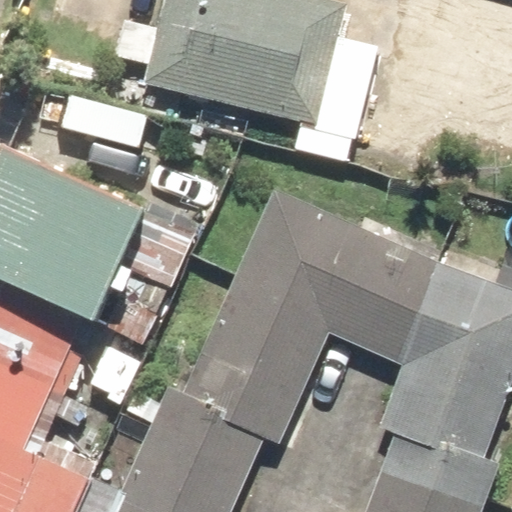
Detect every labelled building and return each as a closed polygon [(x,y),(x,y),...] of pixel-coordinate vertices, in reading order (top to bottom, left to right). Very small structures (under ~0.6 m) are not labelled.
[(155,66),(150,81),(416,163),(427,128),(511,153),(511,7),(486,0),(433,0),(418,51),(349,30),(353,15),(305,0),(174,0),(166,26),(139,17),(127,57),(155,66)] [(0,511),(75,511),(94,472),(50,451),(109,326),(93,318),(121,260),(127,263),(149,217),(0,146),(0,511)] [(511,291),(278,187),(188,388),(179,384),(130,493),(139,497),(132,511),(243,511),(298,391),(309,396),(338,332),(410,364),(381,428),(409,441),(377,511),(492,511),(511,469),(511,461),(486,450),(511,392),(511,291)] [(195,238),(159,221),(137,268),(173,285),(195,238)] [(114,331),(148,347),(164,314),(128,298),(112,330),(114,331)] [(114,331),(90,381),(124,397),(148,347),(114,331)]
